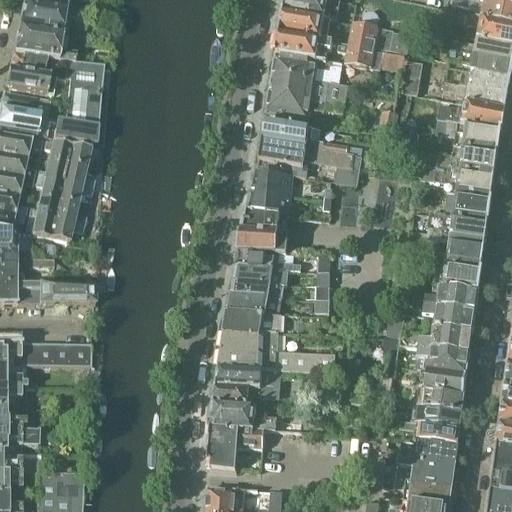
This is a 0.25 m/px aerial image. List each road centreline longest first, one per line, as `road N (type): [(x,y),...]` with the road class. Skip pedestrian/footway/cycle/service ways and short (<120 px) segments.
road 1 (residential): [(181,511),(257,0)]
road 2 (residential): [(465,511),(502,243)]
